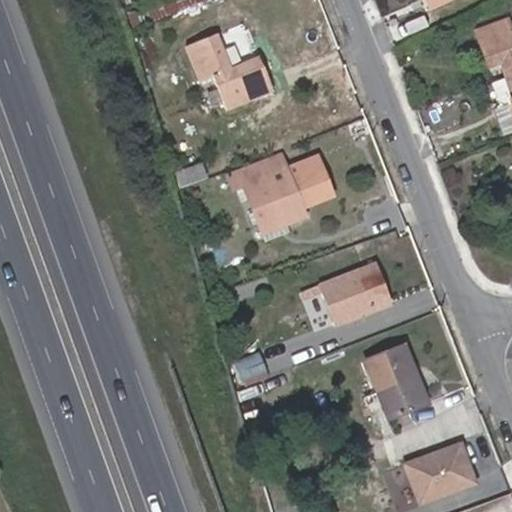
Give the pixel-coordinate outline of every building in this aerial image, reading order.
[(165,17),(191,6),(205,0),(166,0),(145,8),(144,8),(127,15),(127,17),(128,17),(132,30),(150,23),(150,22),(165,17)] [(424,0),(429,10),(449,0),(424,0)] [(511,33),(508,21),(476,33),(490,67),(502,63),(508,79),(509,82),(511,90),(511,98),(510,99),(511,103),(511,33)] [(272,92),(261,68),(257,57),(230,68),(216,35),(206,38),(184,48),(199,82),(212,77),(216,86),(226,111),(272,92)] [(294,193),(278,153),(225,174),(231,190),(241,186),(251,210),(261,234),(304,217),(294,193)] [(206,177),(201,163),(173,174),(179,187),(206,177)] [(391,304),(377,266),(318,287),(332,325),(352,318),(351,315),(359,313),(360,315),(391,304)] [(426,404),(403,346),(383,354),(364,362),(387,419),(406,411),(426,404)] [(473,482),(458,445),(406,465),(421,502),(473,482)]
